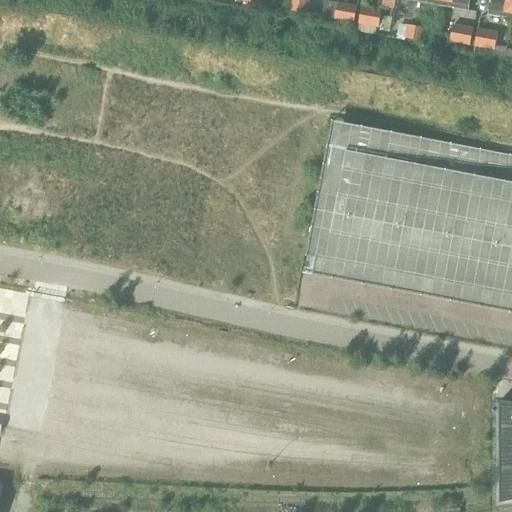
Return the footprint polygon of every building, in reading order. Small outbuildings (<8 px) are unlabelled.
[(298,12),(300,0),(292,0),(290,11),(298,12)] [(311,1),(307,0),(300,0),(298,12),(309,14),(311,1)] [(446,0),(446,8),(467,12),(469,0),(446,0)] [(511,0),(491,0),(488,15),(511,19),(511,0)] [(339,4),(336,19),(355,23),(358,8),(339,4)] [(362,8),(359,24),(379,27),(382,11),(362,8)] [(453,26),(450,42),(470,45),(473,29),(453,26)] [(413,40),(415,28),(407,27),(405,39),(413,40)] [(424,30),(415,28),(413,40),(422,42),(424,30)] [(478,30),(475,46),(495,50),(498,34),(478,30)] [(511,154),(331,120),(305,273),(319,276),(511,313),(511,154)] [(501,504),(511,501),(511,402),(500,401),(501,504)]
